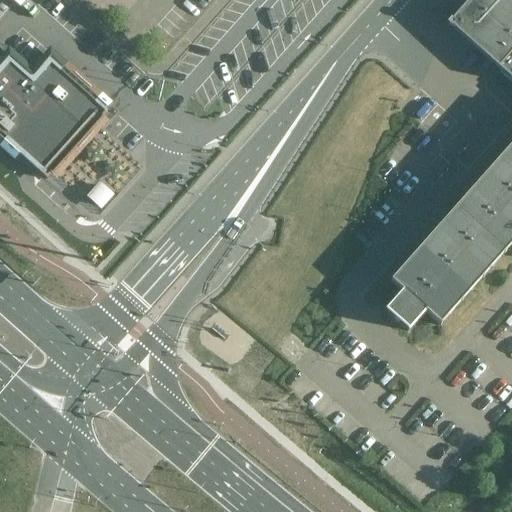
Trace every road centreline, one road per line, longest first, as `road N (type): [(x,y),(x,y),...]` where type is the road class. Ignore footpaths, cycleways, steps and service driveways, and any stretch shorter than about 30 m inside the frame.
road 1 (tertiary): [(114,387),(231,235),(248,187)]
road 2 (tertiary): [(248,187),(207,215),(86,363)]
road 3 (tertiary): [(394,0),(248,187)]
road 4 (trunk): [(263,511),(114,387)]
